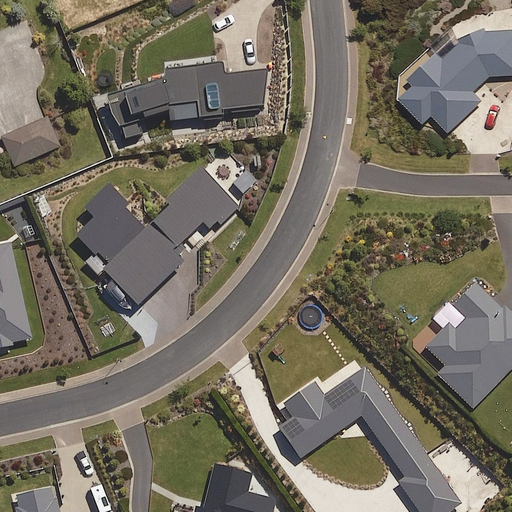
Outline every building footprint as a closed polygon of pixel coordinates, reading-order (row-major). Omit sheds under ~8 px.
[(511,26),(471,27),(441,55),(436,48),(408,74),(414,80),(401,92),(424,117),(431,110),(449,129),(482,98),(473,89),(489,75),(511,74),(511,26)] [(196,99),(197,116),(222,114),(221,107),(263,103),(266,68),(220,72),(219,61),(162,66),(163,74),(105,91),(119,138),(139,132),(135,118),(170,107),(168,101),(196,99)] [(60,145),(46,116),(0,136),(13,166),(60,145)] [(200,222),(207,229),(216,220),(219,224),(238,207),(199,165),(163,199),(167,203),(144,225),(105,183),(82,204),(92,215),(74,232),(103,264),(101,266),(135,304),(182,260),(177,255),(187,246),(181,240),(200,222)] [(0,345),(31,338),(9,241),(0,243),(0,345)] [(511,315),(475,280),(451,304),(465,317),(455,328),(449,323),(426,346),(444,364),(436,372),(472,407),(511,366),(511,315)] [(272,511),(275,501),(246,493),(251,473),(215,464),(203,508),(195,506),(193,511),(272,511)] [(59,511),(54,486),(14,494),(17,511),(59,511)]
